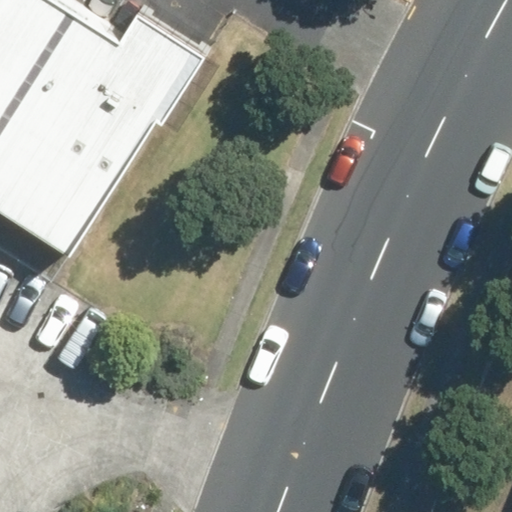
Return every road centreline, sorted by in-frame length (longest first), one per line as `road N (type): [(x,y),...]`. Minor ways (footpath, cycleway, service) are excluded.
road 1 (tertiary): [(511,0),(390,238),(286,511)]
road 2 (unknown): [(457,106),(285,0)]
